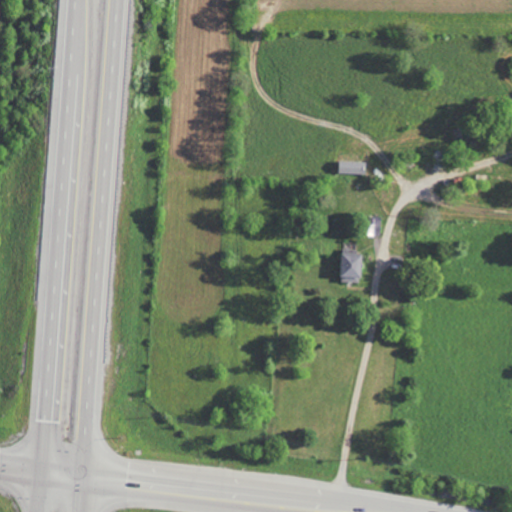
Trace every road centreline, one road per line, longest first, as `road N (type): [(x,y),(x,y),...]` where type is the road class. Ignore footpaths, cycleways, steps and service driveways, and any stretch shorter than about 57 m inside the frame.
road 1 (trunk): [(76,0),(38,511)]
road 2 (trunk): [(81,511),(119,0)]
road 3 (secondary): [(388,511),(0,463)]
